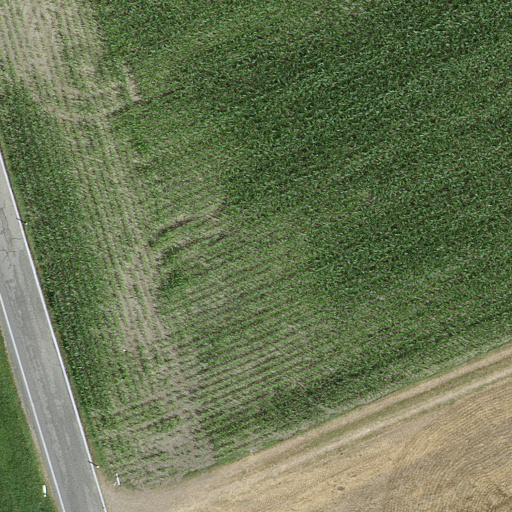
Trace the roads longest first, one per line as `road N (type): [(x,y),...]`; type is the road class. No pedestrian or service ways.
road 1 (track): [(165,511),(511,368)]
road 2 (unclassified): [(0,226),(84,511)]
